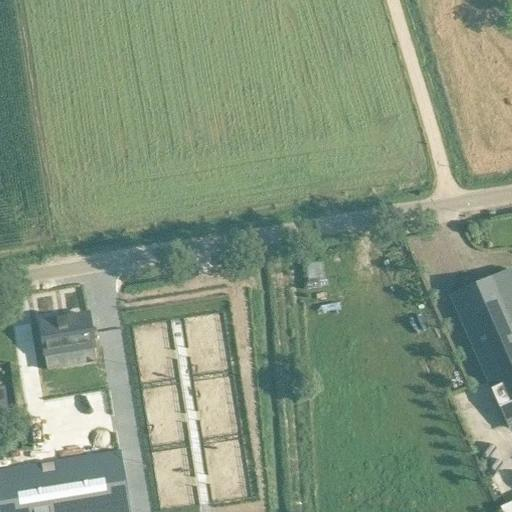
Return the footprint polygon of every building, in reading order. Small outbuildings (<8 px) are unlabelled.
[(322,263),(306,266),(309,282),(325,279),(322,263)] [(450,297),(508,428),(511,426),(511,274),(510,271),(450,297)] [(109,308),(115,360),(180,352),(174,300),(109,308)] [(40,323),(43,343),(45,357),(94,349),(88,316),(40,323)] [(198,353),(120,364),(141,507),(185,501),(183,489),(217,484),(198,353)] [(0,511),(124,511),(115,453),(0,471),(0,511)]
